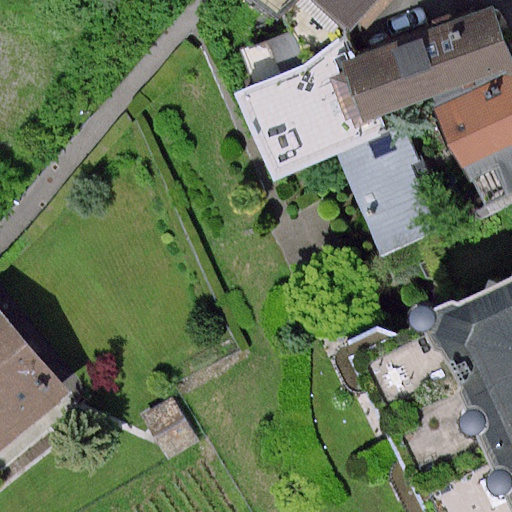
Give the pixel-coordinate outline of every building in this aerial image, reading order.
[(323,0),(363,34),(392,0),(323,0)] [(511,47),(499,8),(347,55),(369,124),(511,79),(511,47)] [(276,160),(348,145),(331,63),(259,78),(276,160)] [(511,82),(447,112),(488,201),(511,190),(511,82)] [(511,278),(447,310),(443,334),(511,464),(511,278)] [(0,306),(0,459),(75,396),(0,306)]
